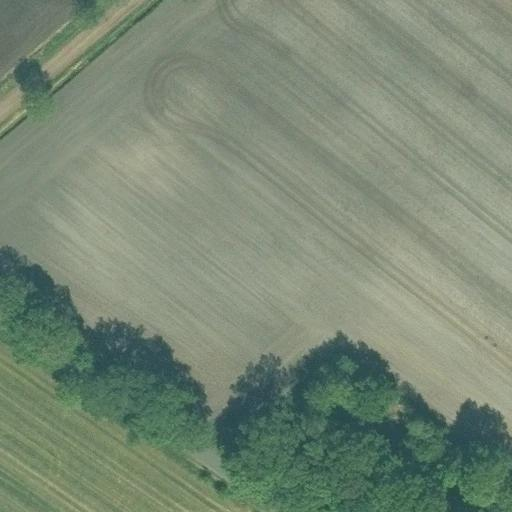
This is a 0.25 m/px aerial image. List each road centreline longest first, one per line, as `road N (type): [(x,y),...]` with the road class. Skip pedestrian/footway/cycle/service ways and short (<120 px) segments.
road 1 (unclassified): [(289,511),(0,315)]
road 2 (track): [(134,0),(0,111)]
